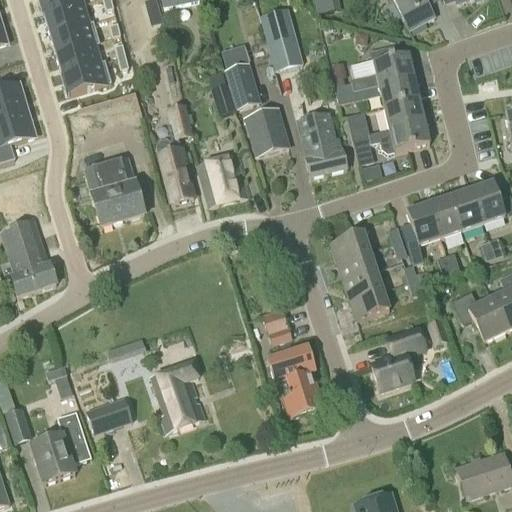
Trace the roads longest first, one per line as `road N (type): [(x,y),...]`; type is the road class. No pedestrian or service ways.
road 1 (residential): [(283,239),(312,217),(459,163),(445,66),(455,52),(511,34)]
road 2 (residential): [(80,298),(51,209),(56,137),(17,0)]
road 3 (residential): [(104,511),(359,447)]
road 4 (residential): [(283,239),(297,259),(359,447)]
road 5 (residential): [(80,298),(232,231),(283,239)]
road 6 (residential): [(359,447),(426,425),(511,378)]
